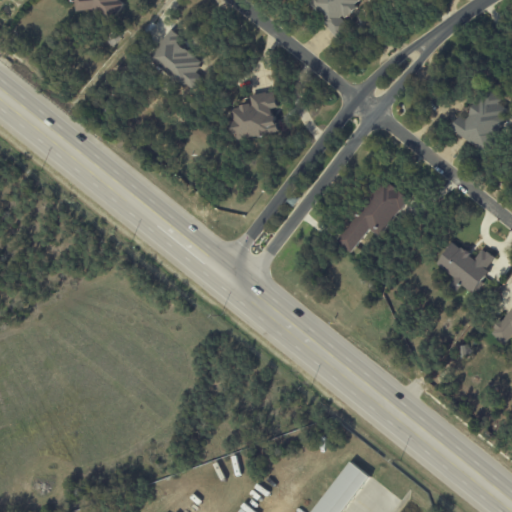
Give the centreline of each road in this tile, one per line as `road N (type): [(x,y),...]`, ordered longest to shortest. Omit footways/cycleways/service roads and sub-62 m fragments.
road 1 (secondary): [(0,98),(511,511)]
road 2 (residential): [(445,25),(355,98),(217,274)]
road 3 (residential): [(236,290),(445,25)]
road 4 (residential): [(355,98),(511,224)]
road 5 (residential): [(234,0),(355,98)]
